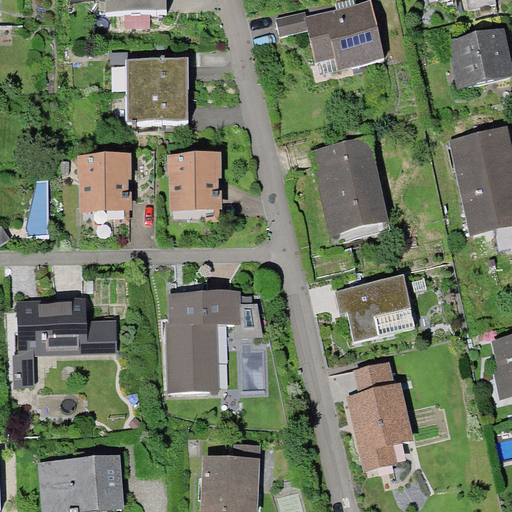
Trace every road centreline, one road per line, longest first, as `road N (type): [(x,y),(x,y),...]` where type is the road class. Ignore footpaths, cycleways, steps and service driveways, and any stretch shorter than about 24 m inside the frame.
road 1 (residential): [(0,264),(290,255)]
road 2 (residential): [(348,511),(290,255)]
road 3 (residential): [(290,255),(229,0)]
